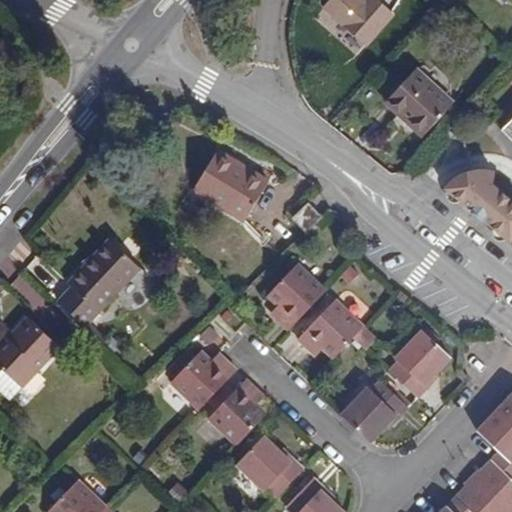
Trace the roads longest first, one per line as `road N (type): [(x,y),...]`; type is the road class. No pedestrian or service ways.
road 1 (residential): [(307,146),(375,219),(511,326)]
road 2 (residential): [(511,285),(408,203),(307,146)]
road 3 (secondary): [(129,46),(0,203)]
road 4 (residential): [(393,493),(250,362)]
road 5 (residential): [(511,364),(393,493)]
road 6 (residential): [(129,46),(265,123)]
road 7 (residential): [(265,123),(273,0)]
